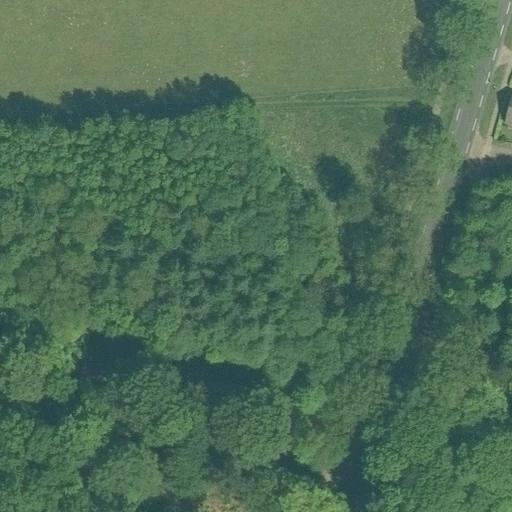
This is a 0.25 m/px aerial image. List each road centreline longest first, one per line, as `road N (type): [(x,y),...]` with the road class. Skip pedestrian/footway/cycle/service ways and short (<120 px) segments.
road 1 (secondary): [(351,511),(454,152)]
road 2 (track): [(339,446),(0,348)]
road 3 (secondary): [(454,152),(499,0)]
